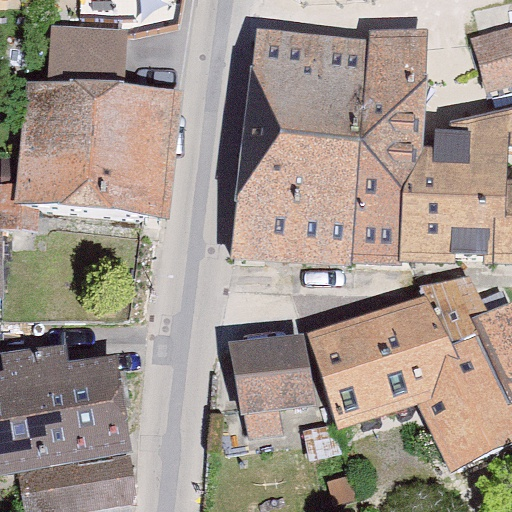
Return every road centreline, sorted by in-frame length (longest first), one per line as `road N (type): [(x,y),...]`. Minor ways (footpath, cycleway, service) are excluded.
road 1 (residential): [(221,0),(186,271),(169,511)]
road 2 (unknown): [(402,289),(310,315),(186,271)]
